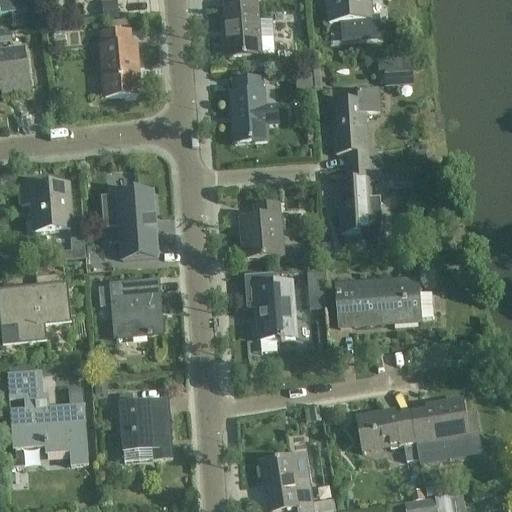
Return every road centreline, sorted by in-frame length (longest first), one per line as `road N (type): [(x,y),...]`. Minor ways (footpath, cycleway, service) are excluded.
road 1 (residential): [(207,410),(189,183)]
road 2 (residential): [(207,410),(396,380)]
road 3 (residential): [(184,128),(0,151)]
road 4 (residential): [(184,128),(175,0)]
road 5 (residential): [(189,183),(316,173)]
